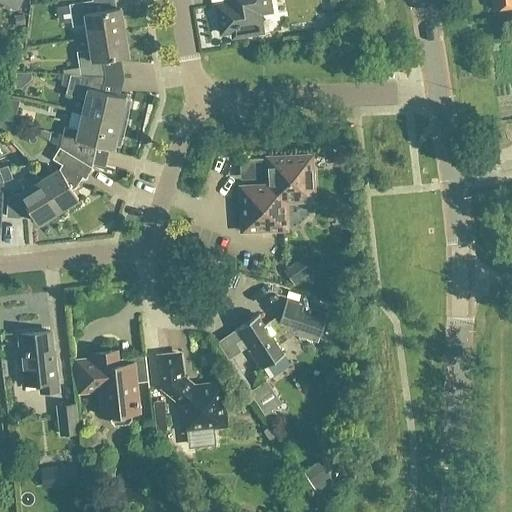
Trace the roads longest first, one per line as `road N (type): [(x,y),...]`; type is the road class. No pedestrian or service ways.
road 1 (residential): [(454,511),(461,286),(451,173)]
road 2 (residential): [(195,100),(437,88)]
road 3 (residential): [(143,249),(195,100)]
road 4 (residential): [(143,249),(0,269)]
road 5 (residential): [(209,324),(156,316),(143,249)]
